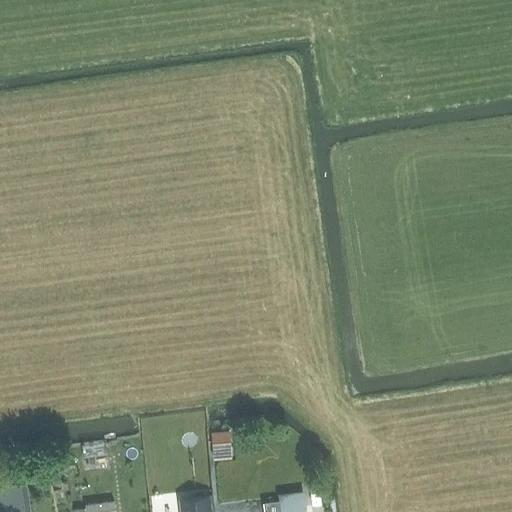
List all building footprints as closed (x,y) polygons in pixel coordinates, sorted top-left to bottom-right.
[(200,434),(161,438),(163,462),(183,460),(184,472),(190,472),(202,471),(208,470),(207,458),(203,458),(200,434)] [(32,461),(35,481),(61,478),(58,458),(32,461)] [(202,471),(190,472),(191,487),(203,486),(202,471)] [(0,485),(0,511),(24,511),(21,483),(0,485)] [(307,511),(304,487),(278,490),(278,497),(263,499),(265,511),(307,511)] [(62,488),(53,490),(55,497),(63,495),(62,488)] [(210,511),(208,493),(190,496),(192,511),(210,511)] [(84,505),(84,511),(114,511),(113,500),(84,505)]
